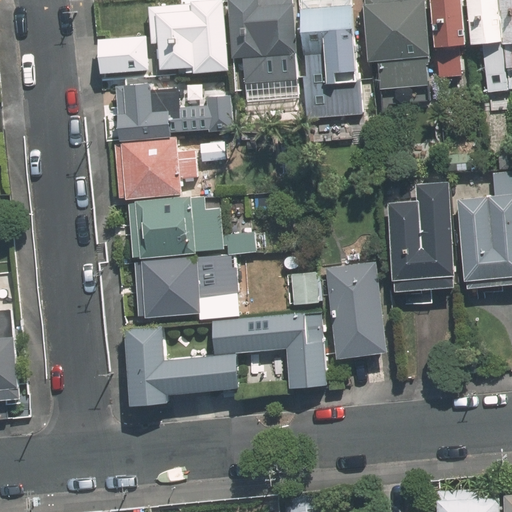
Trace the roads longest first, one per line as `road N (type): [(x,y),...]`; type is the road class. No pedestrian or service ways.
road 1 (residential): [(80,459),(38,0)]
road 2 (residential): [(80,459),(511,420)]
